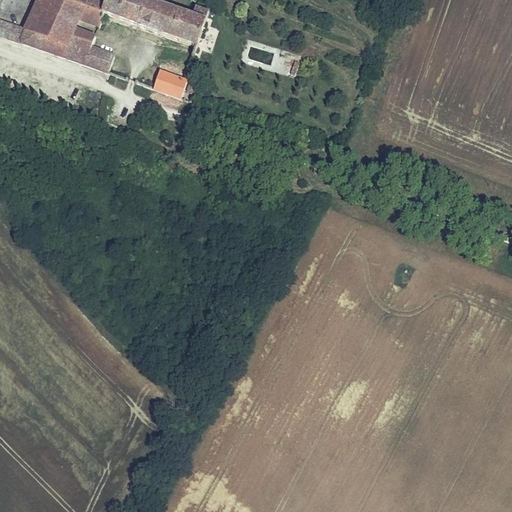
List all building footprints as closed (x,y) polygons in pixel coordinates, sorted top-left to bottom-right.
[(35,0),(30,11),(76,27),(77,24),(82,11),(101,20),(193,52),(207,14),(193,9),(189,20),(133,0),(35,0)] [(76,27),(30,11),(29,14),(74,31),(76,27)] [(82,11),(77,24),(98,32),(101,20),(82,11)] [(0,40),(107,77),(114,58),(90,48),(94,38),(74,31),(29,14),(21,30),(0,23),(0,40)] [(294,78),(298,66),(293,64),(289,76),(294,78)] [(185,93),(189,80),(162,70),(155,91),(182,100),(185,93)] [(199,83),(189,80),(185,93),(195,96),(199,83)] [(101,97),(99,111),(106,111),(107,98),(101,97)]
